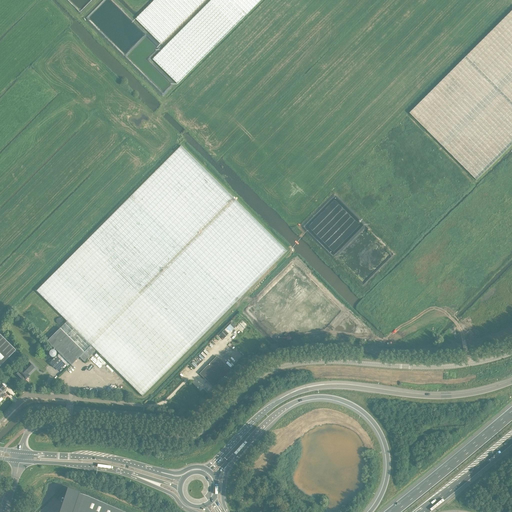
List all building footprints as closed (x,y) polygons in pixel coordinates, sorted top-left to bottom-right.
[(154,0),(136,19),(161,44),(204,0),(211,0),(153,59),(178,84),(246,16),(261,0),(154,0)] [(511,10),(409,113),(476,180),(511,144),(511,10)] [(36,291),(67,322),(91,346),(96,351),(96,350),(142,396),(287,251),(181,146),(36,291)] [(91,346),(67,322),(60,329),(84,353),(91,346)] [(47,341),(71,365),(79,357),(84,362),(96,351),(91,346),(84,353),(60,329),(47,341)] [(0,366),(16,351),(0,334),(0,366)] [(49,363),(53,368),(61,360),(56,356),(49,363)] [(199,374),(210,384),(213,388),(230,370),(217,356),(199,374)] [(27,375),(31,371),(35,368),(29,362),(22,369),(22,368),(16,374),(19,377),(20,379),(21,378),(24,382),(28,377),(27,375)] [(124,511),(88,496),(78,493),(68,490),(60,511),(124,511)]
